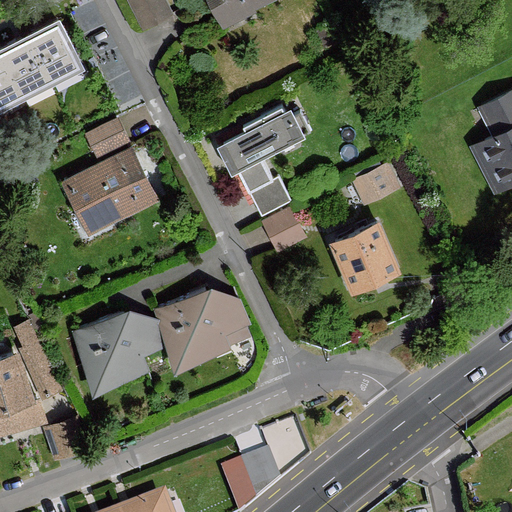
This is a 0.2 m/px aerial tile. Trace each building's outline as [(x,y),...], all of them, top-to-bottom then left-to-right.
[(166,0),(129,0),(143,27),(173,12),(166,0)] [(279,0),(210,0),(225,27),(279,0)] [(0,117),(91,71),(62,13),(0,44),(0,117)] [(496,191),(511,182),(511,88),(480,105),(495,133),(472,145),(496,191)] [(291,106),(219,142),(233,171),(239,168),(261,212),(291,197),(269,154),(306,135),(291,106)] [(88,124),(97,152),(135,139),(126,112),(88,124)] [(132,145),(59,180),(84,233),(157,198),(132,145)] [(389,161),(353,178),(364,201),(400,184),(389,161)] [(263,220),(278,251),(307,238),(293,207),(263,220)] [(379,220),(333,238),(353,287),(398,268),(379,220)] [(129,306),(69,330),(91,396),(149,368),(145,353),(166,346),(175,370),(232,347),(223,331),(251,325),(240,296),(207,285),(152,305),(158,316),(129,306)] [(17,348),(0,353),(0,433),(46,421),(38,395),(31,397),(17,348)] [(56,416),(59,451),(83,449),(80,414),(56,416)] [(269,445),(222,462),(239,509),(280,474),(269,445)] [(174,511),(166,488),(102,511),(174,511)]
